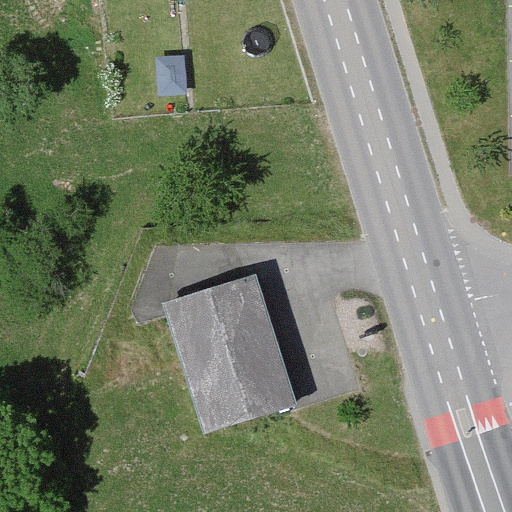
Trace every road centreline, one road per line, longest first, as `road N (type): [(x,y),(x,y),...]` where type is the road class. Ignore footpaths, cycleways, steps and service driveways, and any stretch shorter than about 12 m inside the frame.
road 1 (secondary): [(332,0),(420,277)]
road 2 (secondary): [(420,277),(495,511)]
